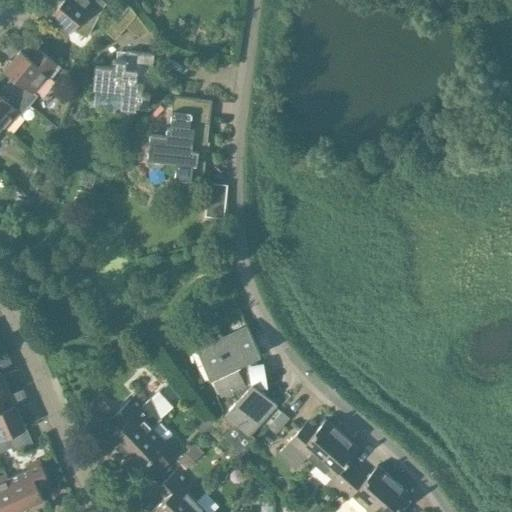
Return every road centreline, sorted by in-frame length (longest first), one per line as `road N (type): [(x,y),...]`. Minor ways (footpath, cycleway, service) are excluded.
road 1 (residential): [(445,511),(393,451),(292,361),(244,273),(235,145),(252,0)]
road 2 (residential): [(102,506),(0,298)]
